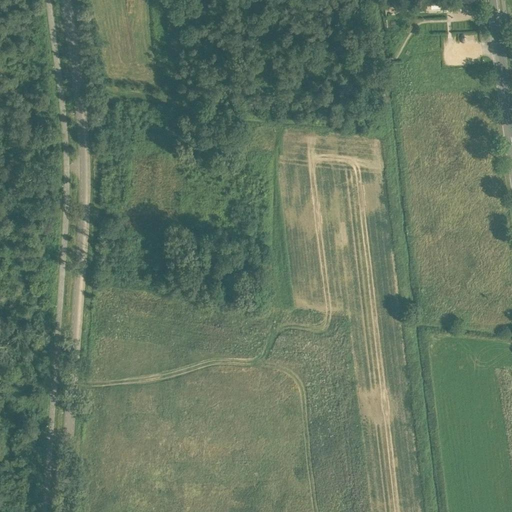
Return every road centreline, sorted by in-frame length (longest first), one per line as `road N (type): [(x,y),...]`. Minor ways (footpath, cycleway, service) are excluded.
road 1 (tertiary): [(64,511),(83,216),(67,0)]
road 2 (tertiary): [(511,128),(492,0)]
